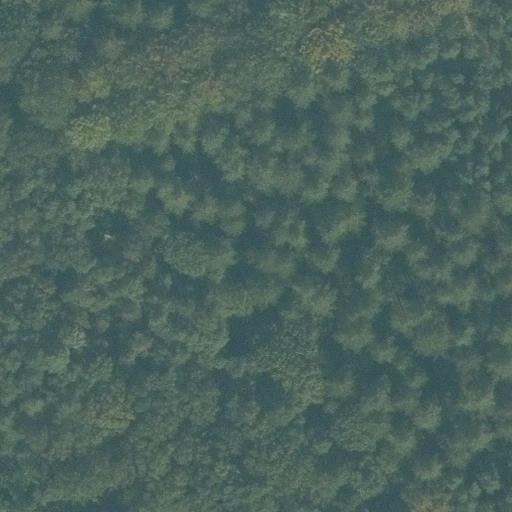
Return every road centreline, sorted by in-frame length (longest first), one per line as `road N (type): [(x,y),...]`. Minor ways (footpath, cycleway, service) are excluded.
road 1 (track): [(421,511),(31,110)]
road 2 (track): [(31,110),(362,0)]
